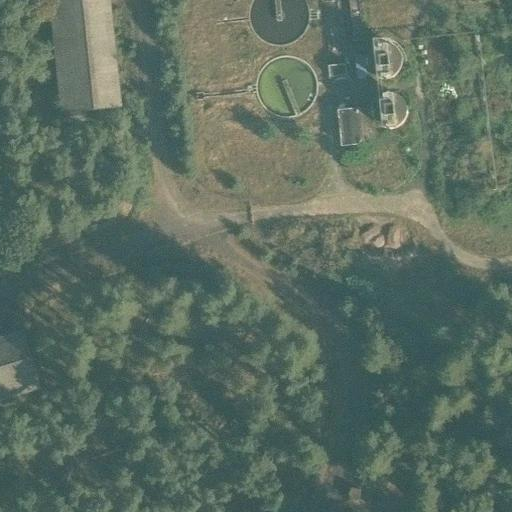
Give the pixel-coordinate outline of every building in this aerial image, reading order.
[(49,0),(59,116),(126,110),(118,11),(93,13),(92,0),(49,0)] [(377,79),(385,81),(392,79),(398,75),(402,68),(402,60),(399,53),(393,48),(385,46),(378,48),(371,52),(368,59),(368,67),(371,74),(377,79)] [(382,128),(390,130),(398,129),(404,124),(407,117),(407,109),(404,102),(398,97),(391,96),(383,97),(377,102),(373,109),(373,117),(377,124),(382,128)] [(434,105),(438,143),(487,137),(483,99),(434,105)] [(372,109),(361,110),(361,109),(338,112),(342,148),(365,145),(364,137),(375,136),(372,109)] [(0,340),(0,396),(46,384),(32,332),(0,340)]
